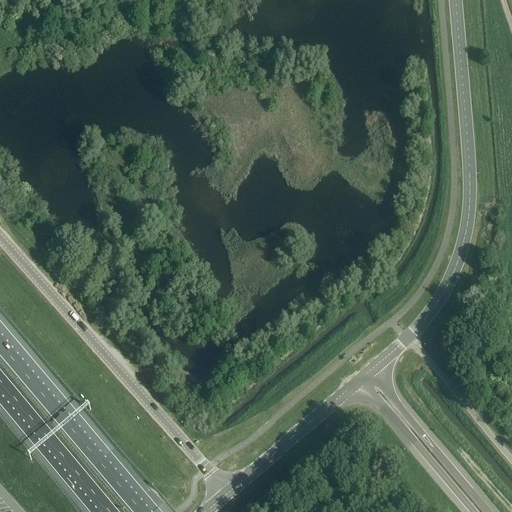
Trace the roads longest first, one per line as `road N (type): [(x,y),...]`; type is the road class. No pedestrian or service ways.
road 1 (tertiary): [(369,371),(432,310),(453,277),(465,232),(470,185),(455,0)]
road 2 (unclassified): [(227,492),(0,234)]
road 3 (motorway): [(142,511),(0,343)]
road 4 (motorway): [(488,511),(369,371)]
road 5 (tertiary): [(227,492),(360,378)]
road 6 (motorway): [(360,378),(473,511)]
road 7 (motorway): [(0,380),(110,511)]
